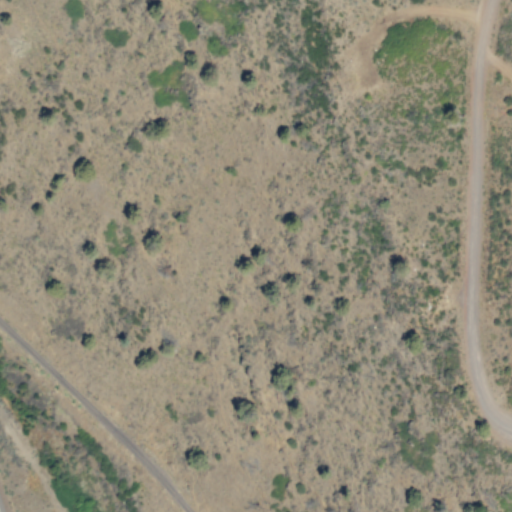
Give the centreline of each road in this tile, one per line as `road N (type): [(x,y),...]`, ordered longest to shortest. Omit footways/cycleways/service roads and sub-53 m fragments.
road 1 (residential): [(0,322),(190,511),(488,416),(472,382),(465,301),(479,46),(491,0)]
road 2 (residential): [(66,511),(0,409)]
